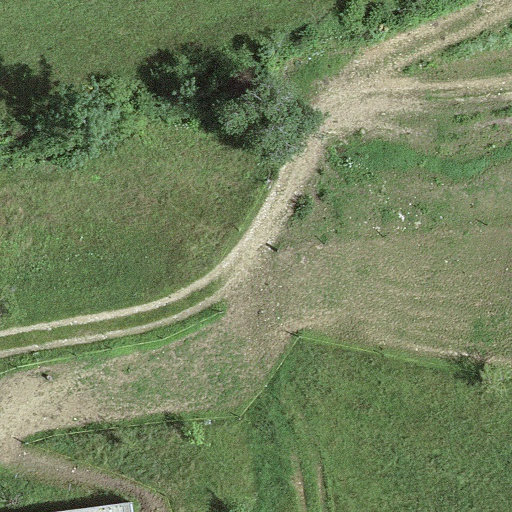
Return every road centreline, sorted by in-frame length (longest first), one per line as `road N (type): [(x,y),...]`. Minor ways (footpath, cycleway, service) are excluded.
road 1 (track): [(0,343),(122,322),(202,289),(260,231),(343,95)]
road 2 (track): [(343,95),(390,48),(497,0)]
road 3 (track): [(343,95),(511,82)]
